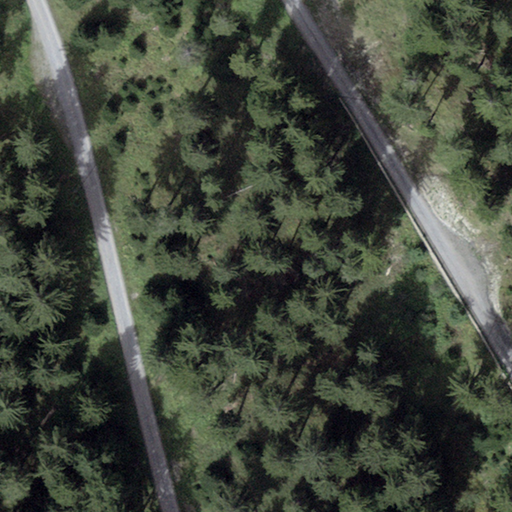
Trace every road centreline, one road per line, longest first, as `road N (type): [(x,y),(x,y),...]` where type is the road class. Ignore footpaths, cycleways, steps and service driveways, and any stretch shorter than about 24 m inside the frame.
road 1 (track): [(175,511),(38,0)]
road 2 (track): [(294,0),(511,366)]
